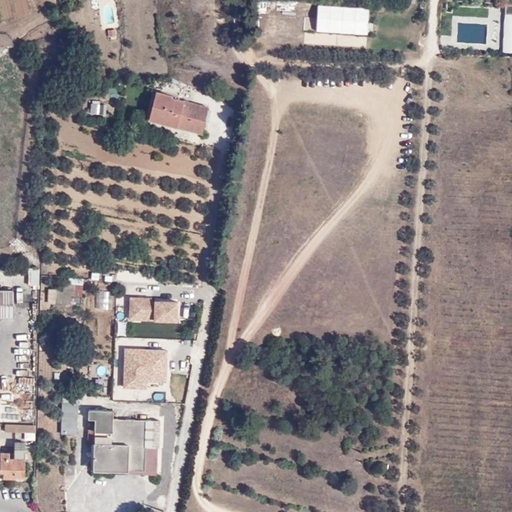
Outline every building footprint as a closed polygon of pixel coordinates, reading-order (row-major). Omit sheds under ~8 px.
[(303,18),(303,33),(368,34),(369,7),(316,6),(316,18),(303,18)] [(511,13),(505,13),(503,51),(511,51),(511,13)] [(107,30),(109,38),(117,37),(115,29),(107,30)] [(202,134),(209,108),(172,97),(172,96),(156,91),(150,116),(165,120),(164,123),(202,134)] [(99,114),(99,101),(90,101),(90,114),(99,114)] [(28,286),(39,286),(39,269),(28,269),(28,286)] [(71,304),(72,291),(74,291),(74,296),(82,296),(83,285),(64,284),(63,290),(53,289),(53,288),(51,288),(51,289),(48,289),(48,296),(55,296),(55,303),(71,304)] [(0,317),(14,317),(13,291),(0,290),(0,317)] [(129,299),(129,323),(178,324),(179,300),(129,299)] [(78,403),(79,388),(63,388),(63,403),(78,403)] [(77,434),(78,403),(63,403),(62,434),(77,434)] [(159,448),(160,421),(113,419),(113,411),(89,410),(89,418),(96,419),(94,469),(157,471),(157,448),(159,448)] [(25,476),(25,442),(15,442),(15,458),(10,458),(10,453),(1,453),(0,472),(4,472),(4,478),(16,478),(16,476),(25,476)]
